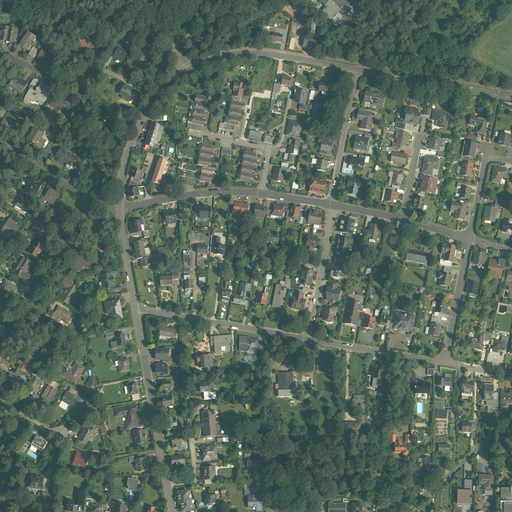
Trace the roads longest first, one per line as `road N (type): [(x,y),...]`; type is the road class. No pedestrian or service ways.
road 1 (tertiary): [(357,70),(244,54),(189,70),(141,120),(120,207)]
road 2 (tertiary): [(135,311),(171,511)]
road 3 (residential): [(89,200),(0,354)]
road 4 (residential): [(308,341),(135,311)]
road 5 (track): [(168,36),(17,10),(1,0)]
road 6 (tertiary): [(511,97),(357,70)]
road 7 (residential): [(511,422),(401,511)]
road 8 (residential): [(308,341),(333,205)]
road 9 (residential): [(444,363),(308,341)]
road 10 (residential): [(333,205),(357,70)]
road 11 (residential): [(444,363),(469,238)]
